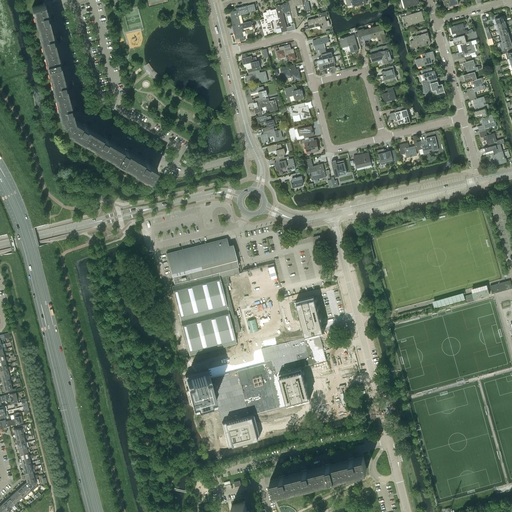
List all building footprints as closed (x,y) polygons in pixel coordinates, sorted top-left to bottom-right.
[(296,6),(303,4),(302,0),(289,0),(288,0),(288,2),(289,2),(291,11),(292,18),(298,16),(296,6)] [(302,0),(303,4),(305,11),(311,10),(308,0),(302,0)] [(400,0),(403,8),(409,6),(409,7),(410,7),(410,6),(419,3),(419,2),(419,1),(418,0),(400,0)] [(283,12),(291,11),(289,2),(288,2),(283,4),(279,5),(278,5),(276,5),(275,6),(276,9),(279,19),(280,24),(282,32),(288,31),(283,12)] [(38,30),(51,27),(49,19),(50,19),(48,13),(47,13),(45,4),(45,3),(32,7),(32,8),(32,7),(38,30)] [(232,26),(234,25),(241,23),(239,16),(249,13),(249,12),(256,10),(254,4),(247,5),(236,8),(236,10),(230,12),(232,19),(230,20),(232,26)] [(264,19),(260,20),(263,32),(273,29),(271,21),(279,19),(276,9),(271,10),(270,9),(268,10),(268,9),(267,9),(267,10),(266,10),(267,13),(263,14),(264,19)] [(323,28),(328,27),(325,17),(328,16),(327,11),(318,14),(319,17),(307,20),(309,28),(310,28),(322,25),(323,28)] [(423,19),(421,12),(411,14),(411,11),(400,14),(401,19),(405,18),(406,23),(406,24),(407,25),(406,26),(407,26),(415,23),(415,22),(423,19)] [(495,19),(496,24),(505,22),(503,16),(499,17),(498,14),(491,16),(492,19),(495,19)] [(251,21),(241,23),(234,25),(236,33),(234,33),(236,42),(241,41),(240,38),(244,37),(242,29),(252,26),(251,21)] [(498,30),(504,28),(507,27),(505,22),(496,24),(498,30)] [(456,33),(457,37),(464,35),(468,34),(467,30),(463,31),(462,27),(464,27),(463,23),(450,27),(452,34),(456,33)] [(384,33),(382,25),(364,30),(364,28),(357,30),(358,34),(359,36),(359,37),(363,36),(364,39),(379,35),(380,40),(379,41),(380,44),(386,42),(384,33)] [(44,54),(57,50),(55,42),(56,42),(54,36),(53,36),(51,27),(38,30),(44,54)] [(508,33),(507,27),(504,28),(498,30),(500,36),(508,33)] [(412,49),(431,43),(427,28),(415,32),(416,35),(413,36),(414,40),(410,41),(412,49)] [(510,39),(508,33),(500,36),(502,42),(510,39)] [(351,52),(358,50),(354,35),(339,39),(342,47),(349,45),(351,52)] [(454,37),(453,38),(455,46),(460,44),(464,43),(466,42),(464,35),(457,37),(455,37),(454,37)] [(320,49),(325,48),(324,43),(329,42),(328,36),(313,40),(315,50),(318,50),(320,49)] [(502,42),(499,42),(502,51),(504,50),(511,48),(511,45),(510,39),(502,42)] [(460,44),(462,51),(463,51),(464,54),(464,55),(475,52),(473,44),(472,45),(471,41),(466,42),(464,43),(460,44)] [(296,59),(293,49),(291,49),(290,44),(279,47),(279,50),(275,51),(278,59),(286,57),(287,61),(296,59)] [(381,52),(371,55),(372,61),(383,58),(384,63),(392,61),(389,50),(390,49),(389,44),(382,46),(383,51),(381,52)] [(326,53),(325,48),(320,49),(318,50),(319,54),(321,54),(322,59),(323,59),(333,56),(331,51),(326,53)] [(50,77),(63,73),(61,66),(62,65),(60,59),(59,59),(57,50),(44,54),(50,77)] [(415,59),(417,67),(432,63),(431,59),(435,58),(433,50),(422,54),(423,57),(415,59)] [(252,58),(251,56),(241,58),(243,64),(251,62),(252,68),(247,69),(248,72),(259,70),(261,69),(259,60),(257,61),(256,57),(252,58)] [(318,60),(317,61),(317,63),(318,63),(319,65),(321,65),(322,66),(319,67),(320,71),(323,70),(333,67),(333,69),(332,69),(333,72),(340,70),(339,67),(335,68),(335,67),(335,66),(335,64),(336,64),(335,62),(334,62),(334,61),(333,61),(332,57),(328,58),(323,59),(322,59),(318,60)] [(466,70),(467,73),(467,74),(475,71),(475,72),(479,70),(478,69),(477,66),(474,67),(473,64),(474,64),(473,60),(462,63),(463,67),(466,66),(467,69),(466,70)] [(295,64),(280,68),(283,79),(291,77),(292,81),(301,79),(298,69),(296,69),(295,64)] [(387,70),(382,72),(383,76),(385,84),(397,80),(396,77),(397,76),(398,75),(396,74),(395,74),(394,68),(393,68),(392,66),(393,66),(393,65),(388,67),(389,67),(389,69),(387,70)] [(423,73),(420,74),(422,82),(426,81),(425,77),(428,76),(429,80),(437,78),(434,70),(431,71),(430,67),(422,70),(423,73)] [(249,75),(246,76),(248,84),(254,82),(253,78),(259,77),(260,83),(268,81),(265,71),(260,72),(259,70),(248,72),(249,75)] [(465,74),(463,75),(464,79),(466,78),(467,82),(470,81),(475,80),(475,79),(477,79),(475,72),(475,71),(467,74),(467,73),(466,74),(466,73),(465,74)] [(56,100),(69,96),(67,89),(68,88),(66,82),(65,82),(63,73),(50,77),(56,100)] [(474,90),(475,92),(486,89),(485,85),(482,85),(481,82),(483,81),(482,77),(477,79),(475,79),(475,80),(470,81),(471,84),(474,84),(475,87),(474,88),(474,90)] [(426,81),(422,82),(425,93),(436,90),(438,97),(446,95),(442,84),(439,85),(437,78),(429,80),(426,81)] [(255,99),(256,102),(266,99),(268,98),(266,89),(264,90),(263,86),(259,87),(259,85),(249,88),(250,94),(258,92),(260,97),(255,99)] [(294,86),(284,88),(288,102),(304,98),(302,88),(297,89),(297,88),(294,89),(294,86)] [(383,103),(396,99),(393,87),(394,87),(387,89),(388,92),(382,94),(384,102),(383,102),(383,103)] [(68,130),(75,120),(73,112),(74,112),(72,105),(71,105),(69,96),(56,100),(62,123),(61,123),(62,123),(64,128),(68,130)] [(485,108),(489,107),(488,103),(484,104),(483,101),(485,100),(484,96),(473,99),(476,111),(478,110),(485,108)] [(254,105),(253,105),(256,113),(258,113),(259,116),(263,115),(261,108),(266,106),(268,112),(278,109),(275,99),(267,101),(266,99),(256,102),(254,102),(254,103),(254,104),(254,105)] [(294,108),(290,109),(291,116),(302,113),(304,119),(310,117),(308,108),(306,109),(304,102),(293,105),(294,108)] [(398,111),(389,113),(391,119),(397,118),(399,124),(404,122),(405,123),(410,121),(407,109),(405,109),(404,105),(397,107),(398,111)] [(485,116),(484,113),(486,112),(485,108),(478,110),(476,111),(474,111),(475,115),(477,115),(478,118),(481,118),(481,117),(485,116)] [(485,116),(481,117),(481,118),(483,125),(484,124),(485,127),(485,129),(496,125),(495,121),(492,122),(491,119),(493,118),(492,114),(485,116)] [(263,131),(274,128),(276,128),(274,119),(272,119),(271,116),(267,117),(266,115),(256,117),(258,123),(266,121),(267,127),(262,128),(263,131)] [(88,143),(95,132),(88,128),(89,127),(83,123),(83,124),(75,120),(68,130),(67,131),(68,132),(68,131),(88,143)] [(297,129),(294,129),(297,140),(304,138),(314,135),(313,132),(314,132),(313,132),(312,125),(305,127),(303,127),(303,124),(296,126),(297,126),(297,129)] [(261,135),(263,143),(269,141),(268,137),(274,136),(275,142),(283,140),(281,130),(275,131),(274,128),(263,131),(264,134),(261,135)] [(109,156),(116,144),(109,140),(109,139),(104,136),(103,137),(95,132),(88,143),(109,156)] [(494,133),(483,136),(484,140),(487,139),(488,143),(487,143),(488,147),(496,145),(500,144),(504,143),(503,139),(495,141),(494,137),(495,137),(494,133)] [(421,141),(417,142),(419,150),(420,154),(425,153),(429,152),(430,152),(439,150),(435,136),(426,138),(427,143),(421,144),(421,141)] [(311,138),(302,140),(303,143),(305,143),(307,154),(319,151),(316,140),(311,141),(311,138)] [(407,158),(410,157),(411,157),(411,156),(416,155),(415,151),(419,150),(417,142),(414,142),(415,146),(409,147),(408,142),(399,145),(401,154),(405,153),(407,158)] [(275,156),(276,159),(284,157),(284,154),(286,154),(284,148),(282,148),(281,144),(277,145),(277,143),(267,146),(268,152),(276,150),(278,156),(275,156)] [(130,168),(136,156),(129,152),(130,151),(124,148),(124,149),(116,144),(109,156),(130,168)] [(488,147),(484,148),(485,152),(487,152),(488,155),(491,154),(496,153),(502,151),(501,147),(500,144),(496,145),(488,147)] [(384,148),(377,150),(380,162),(380,164),(393,161),(390,150),(384,152),(384,148)] [(491,154),(492,158),(495,157),(496,161),(494,161),(496,165),(507,162),(506,158),(503,159),(502,155),(504,155),(502,151),(496,153),(491,154)] [(370,159),(368,153),(358,155),(353,156),(356,167),(371,163),(370,159)] [(136,156),(130,168),(150,180),(157,168),(150,164),(151,164),(145,160),(144,161),(136,156)] [(286,157),(284,157),(276,159),(276,162),(274,163),(276,171),(282,169),(282,167),(286,166),(287,170),(295,168),(293,158),(287,159),(286,157)] [(311,158),(304,160),(305,165),(307,173),(310,172),(312,180),(326,177),(323,164),(313,166),(311,158)] [(336,160),(331,161),(335,177),(343,175),(347,174),(346,170),(344,160),(336,162),(336,160)] [(293,188),(303,186),(302,182),(303,181),(301,172),(291,174),(293,181),(291,181),(293,188)] [(322,245),(320,235),(313,237),(315,246),(322,245)] [(221,285),(224,284),(228,283),(227,276),(239,273),(237,266),(238,266),(236,258),(234,251),(230,252),(226,238),(166,253),(174,283),(174,282),(175,285),(218,274),(221,285)] [(232,317),(224,284),(221,285),(218,274),(175,285),(171,285),(189,355),(237,343),(234,332),(240,331),(237,316),(236,316),(232,317)] [(492,293),(511,287),(510,280),(490,286),(492,293)] [(487,288),(472,292),(474,298),(489,294),(487,288)] [(434,307),(465,299),(463,292),(432,300),(434,307)] [(314,295),(296,300),(305,338),(319,334),(323,333),(314,295)] [(265,364),(210,378),(216,401),(222,422),(253,414),(287,405),(279,373),(301,367),(326,361),(319,334),(305,338),(261,349),(265,364)] [(301,367),(279,373),(287,405),(310,399),(301,367)] [(208,369),(185,375),(193,407),(216,401),(210,378),(208,369)] [(12,389),(11,384),(3,386),(4,391),(8,390),(9,392),(16,390),(15,388),(12,389)] [(5,395),(6,400),(10,399),(12,404),(18,403),(15,392),(5,395)] [(11,420),(12,425),(23,422),(20,412),(14,414),(15,419),(11,420)] [(253,414),(222,422),(228,445),(259,437),(253,414)] [(12,425),(11,420),(5,421),(4,416),(0,417),(0,427),(0,428),(12,425)] [(15,434),(23,432),(21,427),(25,426),(24,424),(17,426),(17,428),(13,429),(15,434)] [(340,462),(343,475),(366,469),(367,469),(363,456),(355,458),(355,457),(348,459),(349,460),(340,462)] [(343,475),(340,462),(332,464),(332,463),(325,465),(326,466),(317,468),(320,481),(343,475)] [(320,481),(317,468),(309,470),(309,469),(302,471),(293,474),(297,487),(320,481)] [(297,487),(293,474),(286,476),(286,475),(279,476),(279,477),(271,480),(270,479),(273,493),(274,493),(297,487)] [(37,476),(26,479),(26,481),(38,485),(36,478),(38,477),(37,476)] [(38,485),(26,481),(24,483),(32,492),(33,491),(33,490),(38,485)] [(32,492),(24,483),(21,487),(27,494),(30,492),(31,493),(32,492)] [(27,494),(21,487),(17,490),(25,499),(26,498),(25,497),(27,494)] [(25,499),(17,490),(13,493),(18,500),(21,497),(23,500),(25,499)] [(18,500),(13,493),(9,497),(17,506),(18,505),(16,502),(18,500)] [(17,506),(9,497),(5,500),(11,506),(13,504),(16,507),(17,506)] [(11,506),(5,500),(2,504),(8,511),(9,511),(11,511),(10,510),(12,508),(11,506)] [(233,511),(248,511),(247,511),(245,502),(232,505),(232,506),(233,511)]
